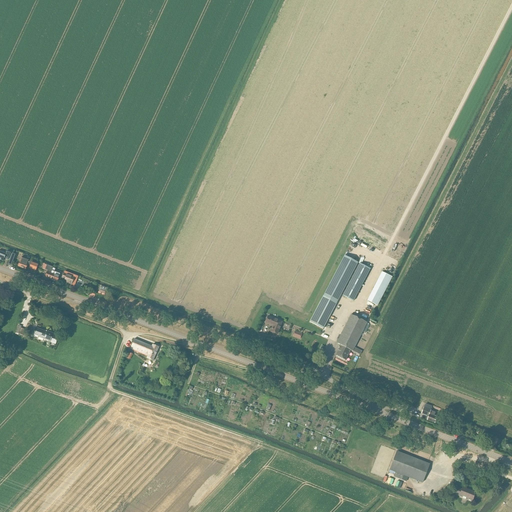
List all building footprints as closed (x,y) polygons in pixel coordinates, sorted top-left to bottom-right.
[(6,254),(0,251),(0,260),(3,261),(4,258),(8,259),(10,253),(7,252),(6,254)] [(323,295),(309,322),(323,329),(337,302),(358,263),(344,256),(323,295)] [(29,261),(21,259),(20,261),(18,266),(26,269),(29,261)] [(36,271),(38,265),(31,262),(29,268),(36,271)] [(353,301),(370,269),(359,263),(342,296),(353,301)] [(51,273),(51,271),(53,267),(47,265),(45,269),(47,270),(45,277),(53,280),(54,275),(51,273)] [(54,275),(53,280),(57,282),(59,277),(58,276),(59,274),(51,271),(51,273),(54,275)] [(75,283),(78,276),(76,275),(63,271),(63,273),(64,273),(62,279),(65,280),(64,282),(71,285),(72,282),(75,283)] [(377,306),(392,277),(382,272),(367,300),(377,306)] [(340,345),(335,355),(345,360),(350,350),(352,351),(354,347),(361,335),(362,336),(364,332),(365,333),(369,325),(366,324),(367,323),(351,314),(336,343),(340,345)] [(278,335),(283,322),(268,316),(266,323),(274,326),(271,332),(278,335)] [(47,332),(36,328),(33,334),(38,336),(38,337),(50,341),(53,333),(47,331),(47,332)] [(300,339),(302,334),(295,331),(293,336),(300,339)] [(152,346),(134,339),(130,349),(147,356),(146,358),(153,361),(159,347),(152,345),(152,346)] [(435,423),(437,416),(435,415),(436,412),(431,411),(431,410),(424,408),(422,413),(429,416),(428,417),(427,416),(426,419),(427,420),(435,423)] [(494,451),(495,448),(499,439),(492,437),(488,448),(494,451)] [(422,483),(430,464),(396,451),(389,470),(390,471),(390,473),(394,475),(393,477),(402,480),(403,476),(408,477),(422,483)] [(476,492),(464,487),(463,490),(458,488),(456,495),(460,497),(461,496),(468,499),(468,500),(473,501),(476,492)]
